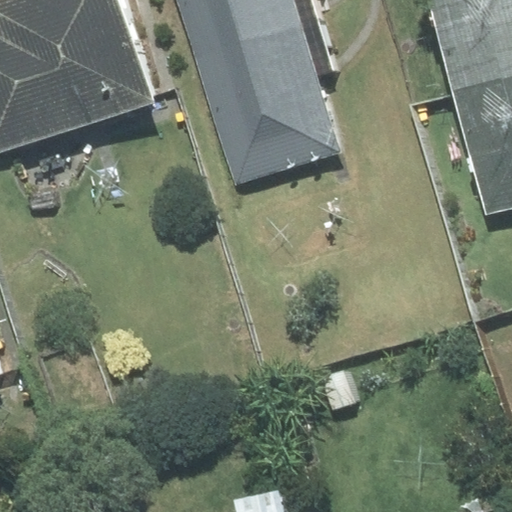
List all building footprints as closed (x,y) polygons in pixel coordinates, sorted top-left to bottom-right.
[(0,145),(2,154),(181,105),(152,0),(8,0),(17,30),(0,34),(0,145)] [(191,0),(246,180),(353,149),(330,73),(354,66),(334,0),(191,0)] [(511,204),(511,0),(449,0),(491,209),(511,204)] [(0,381),(18,376),(0,313),(0,381)] [(300,511),(300,487),(252,489),(252,511),(300,511)]
